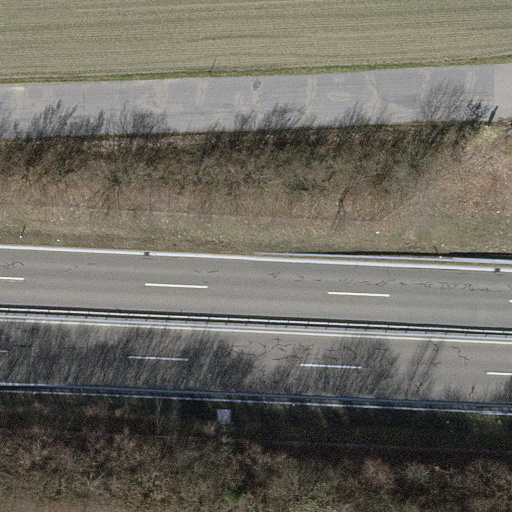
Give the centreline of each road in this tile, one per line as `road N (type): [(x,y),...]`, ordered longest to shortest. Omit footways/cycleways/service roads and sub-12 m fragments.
road 1 (trunk): [(511,303),(0,279)]
road 2 (trunk): [(0,352),(511,375)]
road 3 (unclassified): [(511,95),(0,111)]
